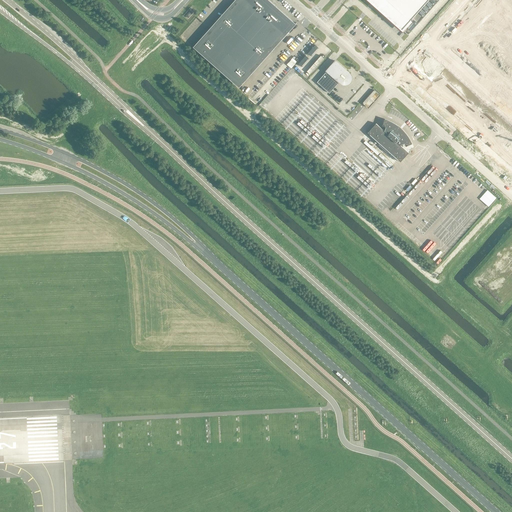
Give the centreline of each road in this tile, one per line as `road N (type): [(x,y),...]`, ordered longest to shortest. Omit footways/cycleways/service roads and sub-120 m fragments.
road 1 (secondary): [(141,124),(511,458)]
road 2 (tertiary): [(493,511),(207,254)]
road 3 (unclassified): [(511,196),(293,0)]
road 4 (secondary): [(0,8),(141,124)]
road 5 (secondary): [(141,124),(8,0)]
road 6 (tertiary): [(207,254),(139,192),(74,157)]
road 7 (tertiary): [(69,166),(132,199),(207,254)]
